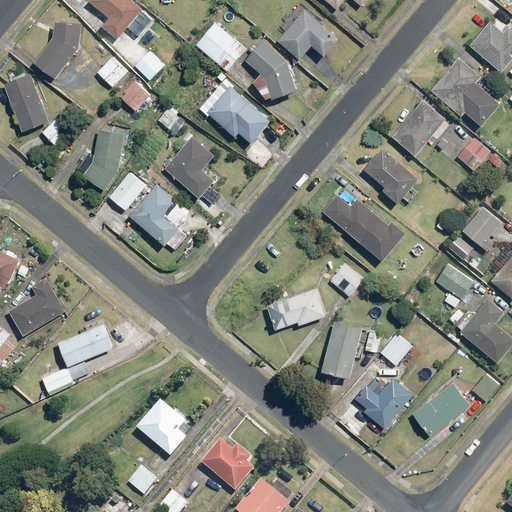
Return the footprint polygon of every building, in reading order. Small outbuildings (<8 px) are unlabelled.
[(124,31),(140,11),(126,0),(95,0),(91,6),(124,31)] [(326,0),(337,8),(343,0),(352,0),(362,7),(367,0),(326,0)] [(312,45),(323,55),(336,40),(325,30),(305,13),(281,41),(301,58),(312,45)] [(501,72),(511,58),(511,32),(495,19),(471,48),(501,72)] [(78,49),(81,26),(57,22),(54,39),(35,64),(55,79),(78,49)] [(215,25),(198,45),(227,70),(244,50),(215,25)] [(246,61),(266,78),(272,98),(296,91),(287,64),(262,43),(246,61)] [(93,48),(84,48),(82,63),(92,64),(93,48)] [(151,54),(138,68),(150,78),(162,64),(151,54)] [(126,74),(111,60),(98,74),(113,88),(126,74)] [(454,68),(437,88),(480,125),(497,105),(454,68)] [(31,74),(5,84),(24,132),(49,122),(31,74)] [(316,74),(306,77),(309,89),(320,86),(316,74)] [(136,109),(149,95),(135,82),(122,97),(136,109)] [(267,122),(231,88),(212,109),(249,142),(267,122)] [(395,135),(416,153),(444,121),(423,103),(395,135)] [(168,109),(160,120),(174,131),(182,120),(168,109)] [(72,133),(59,121),(45,135),(58,148),(72,133)] [(505,127),(495,126),(494,136),(504,138),(505,127)] [(99,131),(94,163),(85,177),(105,190),(117,172),(123,135),(99,131)] [(188,186),(200,196),(213,180),(201,171),(213,156),(192,139),(167,170),(188,187),(188,186)] [(461,157),(473,167),(486,152),(474,142),(461,157)] [(381,151),(366,170),(401,198),(417,178),(381,151)] [(493,153),(487,160),(498,169),(504,162),(493,153)] [(112,198),(126,209),(143,187),(129,177),(112,198)] [(179,204),(157,186),(132,217),(142,225),(163,243),(177,227),(167,218),(179,204)] [(345,187),(325,211),(383,261),(404,237),(345,187)] [(499,225),(482,211),(464,232),(481,246),(499,225)] [(443,218),(435,226),(443,234),(451,225),(443,218)] [(459,240),(453,247),(463,256),(469,249),(459,240)] [(0,257),(0,286),(14,268),(0,257)] [(511,260),(495,281),(511,295),(511,260)] [(345,265),(332,279),(349,294),(362,280),(345,265)] [(449,267),(440,281),(462,295),(471,281),(449,267)] [(389,269),(381,277),(389,285),(397,277),(389,269)] [(12,310),(25,333),(64,312),(51,289),(12,310)] [(278,330),(322,315),(314,292),(270,307),(278,330)] [(511,338),(493,323),(502,313),(488,302),(479,312),(463,333),(497,361),(511,342),(511,338)] [(323,371),(347,377),(359,331),(335,325),(323,371)] [(0,359),(2,361),(18,342),(0,327),(0,359)] [(381,329),(367,328),(365,351),(379,352),(381,329)] [(63,346),(70,364),(110,349),(103,332),(63,346)] [(384,355),(395,363),(409,345),(399,337),(384,355)] [(65,370),(44,378),(49,390),(70,381),(65,370)] [(486,377),(475,390),(485,398),(496,386),(486,377)] [(384,426),(411,395),(393,380),(378,397),(366,387),(357,399),(368,409),(366,411),(384,426)] [(451,386),(415,414),(431,434),(467,406),(451,386)] [(161,407),(142,429),(168,451),(187,428),(161,407)] [(224,440),(205,462),(233,486),(252,465),(224,440)] [(145,492),(153,480),(142,473),(134,486),(145,492)] [(241,511),(242,511),(279,511),(285,506),(262,487),(241,511)] [(160,508),(166,511),(177,511),(184,503),(171,493),(160,508)] [(107,511),(127,511),(132,507),(117,495),(105,510),(107,511)]
